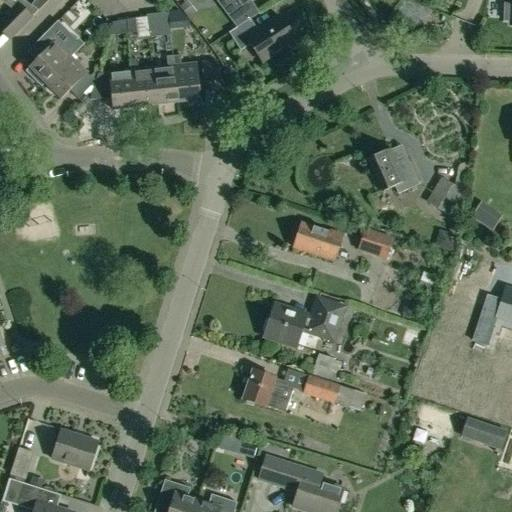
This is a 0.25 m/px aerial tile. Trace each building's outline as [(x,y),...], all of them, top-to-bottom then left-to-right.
[(35,0),(31,6),(38,12),(49,0),(35,0)] [(235,29),(250,19),(258,14),(249,1),(251,0),(215,0),(214,1),(235,29)] [(32,18),(18,4),(0,21),(0,31),(10,41),(32,18)] [(167,17),(168,31),(188,28),(188,21),(180,11),(167,13),(167,17)] [(160,32),(168,31),(167,13),(158,14),(160,32)] [(250,19),(229,34),(240,52),(250,45),(262,63),(295,41),(280,18),(258,31),(250,19)] [(125,35),(136,34),(135,19),(124,21),(125,35)] [(77,39),(65,52),(46,34),(27,53),(36,62),(29,69),(36,76),(32,79),(40,87),(70,57),(83,45),(77,39)] [(171,57),(172,67),(176,104),(200,102),(196,65),(181,66),(180,56),(172,57),(171,57)] [(41,88),(45,85),(61,101),(70,92),(78,100),(96,82),(70,57),(40,87),(41,88)] [(172,67),(171,57),(166,58),(167,68),(151,69),(155,106),(176,104),(172,67)] [(155,106),(151,69),(137,71),(136,60),(129,61),(130,72),(129,72),(133,109),(155,106)] [(219,78),(217,62),(202,64),(203,80),(219,78)] [(465,92),(465,69),(444,69),(444,92),(465,92)] [(111,99),(112,111),(133,109),(129,72),(98,75),(96,82),(90,102),(111,99)] [(442,143),(445,155),(460,152),(457,140),(442,143)] [(397,194),(418,185),(407,160),(396,165),(389,150),(366,160),(380,192),(394,186),(397,194)] [(440,180),(427,202),(449,215),(462,193),(440,180)] [(332,261),(341,235),(328,231),(328,233),(301,224),(292,248),(332,261)] [(390,239),(364,230),(357,250),(384,259),(390,239)] [(475,249),(463,283),(478,288),(490,254),(475,249)] [(396,287),(396,265),(360,265),(360,287),(396,287)] [(320,327),(335,332),(342,308),(316,300),(310,319),(304,318),(305,317),(273,306),(264,335),(295,346),(300,329),(317,335),(320,327)] [(511,332),(511,307),(494,302),(483,339),(508,346),(511,332)] [(323,346),(318,363),(341,370),(346,353),(323,346)] [(292,389),(272,382),(274,378),(252,371),(242,399),(284,413),(292,389)] [(365,395),(308,376),(302,393),(359,412),(365,395)] [(461,437),(486,446),(493,427),(467,418),(461,437)] [(61,430),(51,459),(87,471),(97,441),(61,430)] [(235,452),(240,436),(222,431),(218,448),(235,452)] [(18,448),(9,474),(24,479),(33,453),(18,448)] [(265,456),(258,479),(296,492),(292,507),(303,510),(303,509),(313,511),(312,511),(334,511),(338,502),(335,502),(339,489),(318,482),(321,474),(265,456)] [(167,511),(193,511),(197,500),(187,497),(189,488),(163,479),(158,497),(171,501),(167,511)] [(50,492),(22,483),(18,498),(22,499),(19,507),(33,511),(32,511),(69,511),(56,508),(56,510),(46,506),(50,492)] [(210,494),(207,503),(197,500),(193,511),(218,511),(219,511),(223,511),(233,511),(236,502),(210,494)]
